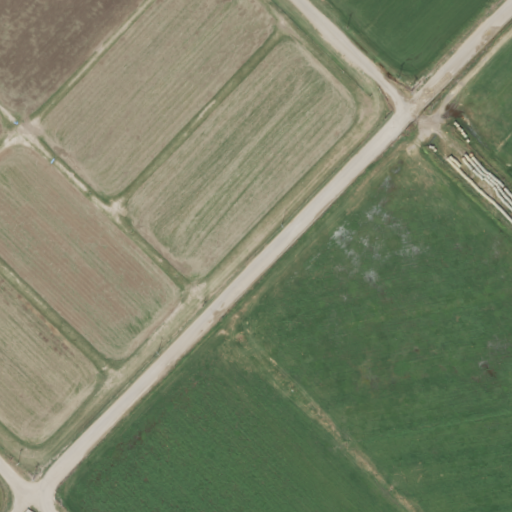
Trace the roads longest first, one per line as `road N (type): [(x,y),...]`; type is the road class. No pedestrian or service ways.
road 1 (residential): [(31,490),(510,0)]
road 2 (residential): [(406,107),(295,0)]
